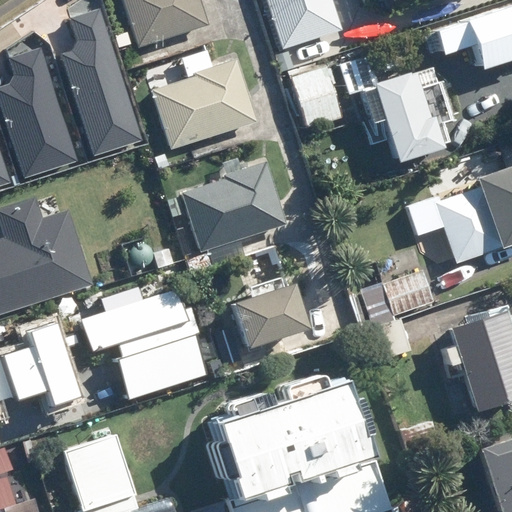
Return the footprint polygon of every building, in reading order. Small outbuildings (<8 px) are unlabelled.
[(77,0),(53,10),(65,39),(89,29),(77,0)] [(122,0),(137,46),(208,23),(200,0),(122,0)] [(260,0),(277,49),(337,30),(327,0),(260,0)] [(194,76),(151,89),(170,149),(257,120),(237,57),(193,71),(194,76)] [(326,65),(290,76),(306,127),(342,115),(326,65)] [(372,83),(396,161),(443,147),(432,115),(422,118),(408,71),(372,83)] [(0,118),(0,139),(3,149),(0,149),(0,168),(6,188),(54,172),(44,140),(107,120),(92,75),(51,87),(56,101),(0,118)] [(123,140),(137,135),(130,118),(117,123),(123,140)] [(163,153),(153,156),(157,169),(167,166),(163,153)] [(267,160),(223,174),(224,180),(182,193),(200,250),(287,224),(267,160)] [(436,198),(418,204),(427,231),(443,225),(455,262),(511,242),(511,164),(476,177),(479,187),(438,201),(436,198)] [(18,192),(0,197),(0,231),(27,224),(18,192)] [(178,198),(167,201),(171,217),(182,213),(178,198)] [(22,243),(0,249),(0,305),(37,294),(22,243)] [(83,257),(84,259),(70,264),(75,281),(106,272),(100,252),(83,257)] [(207,254),(188,260),(192,272),(211,266),(207,254)] [(422,271),(381,285),(391,315),(432,301),(422,271)] [(293,282),(232,302),(246,347),(308,328),(293,282)] [(477,301),(422,318),(428,337),(415,341),(420,356),(433,352),(449,403),(498,387),(503,402),(511,399),(511,327),(487,335),(477,301)] [(49,334),(8,348),(18,377),(42,370),(57,413),(114,393),(88,316),(48,329),(49,334)] [(398,322),(375,330),(384,357),(407,349),(398,322)] [(136,366),(122,371),(127,384),(140,379),(136,366)] [(321,371),(176,417),(207,511),(326,511),(364,500),(321,371)] [(431,421),(399,429),(404,450),(436,442),(431,421)] [(511,511),(511,429),(509,421),(453,439),(476,511),(511,511)] [(52,511),(71,511),(110,500),(88,426),(34,443),(51,498),(48,499),(52,511)] [(22,452),(7,456),(12,471),(26,466),(22,452)] [(0,511),(14,511),(8,490),(0,491),(0,511)] [(150,511),(144,492),(82,511),(150,511)]
